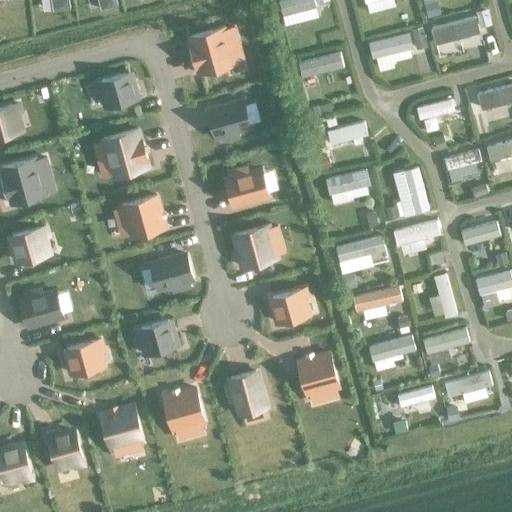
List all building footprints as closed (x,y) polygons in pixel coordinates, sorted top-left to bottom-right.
[(50,0),(52,11),(69,8),(67,0),(50,0)] [(96,0),(100,10),(116,6),(114,0),(96,0)] [(314,7),(312,0),(279,0),(276,1),(280,16),(314,7)] [(479,32),(475,16),(429,28),(433,44),(479,32)] [(191,44),(189,45),(195,68),(198,67),(199,73),(234,64),(226,36),(237,33),(235,27),(225,29),(224,27),(189,36),(191,44)] [(412,48),(409,33),(367,43),(371,58),(412,48)] [(342,68),(339,53),(297,63),(301,78),(342,68)] [(100,80),(94,82),(97,92),(103,91),(107,106),(134,99),(128,73),(100,80)] [(511,103),(511,84),(477,93),(481,110),(511,103)] [(10,102),(0,104),(0,136),(18,131),(13,113),(18,112),(15,100),(10,102)] [(243,100),(206,110),(212,133),(219,132),(221,139),(238,135),(236,127),(249,124),(243,100)] [(454,112),(451,100),(415,108),(418,120),(454,112)] [(366,136),(362,122),(326,131),(330,145),(366,136)] [(103,140),(93,143),(96,154),(106,152),(112,175),(147,166),(145,159),(147,158),(142,136),(139,137),(137,130),(103,139),(103,140)] [(511,156),(511,140),(485,146),(489,161),(511,156)] [(480,163),(477,151),(444,159),(447,171),(480,163)] [(3,174),(1,175),(6,197),(9,197),(11,204),(45,195),(39,170),(47,167),(45,157),(36,160),(36,158),(1,167),(3,174)] [(230,177),(226,179),(233,206),(270,196),(262,169),(248,173),(246,166),(229,171),(230,177)] [(417,168),(403,171),(413,214),(427,211),(417,168)] [(368,186),(364,170),(326,180),(330,196),(368,186)] [(124,206),(114,208),(117,217),(126,215),(131,236),(166,227),(157,193),(123,202),(124,206)] [(438,235),(434,220),(392,231),(396,246),(438,235)] [(499,238),(495,222),(461,231),(465,246),(499,238)] [(269,223),(232,233),(241,266),(278,256),(272,234),(279,232),(277,224),(270,226),(269,223)] [(39,226),(9,233),(17,261),(46,254),(42,237),(48,235),(45,224),(39,226)] [(384,250),(380,235),(337,246),(340,261),(384,250)] [(185,253),(149,262),(156,289),(170,286),(171,291),(189,286),(188,281),(192,280),(185,253)] [(511,286),(511,280),(509,270),(473,279),(477,296),(511,286)] [(445,274),(433,277),(444,318),(455,315),(445,274)] [(305,286),(271,295),(278,323),(306,316),(302,300),(308,298),(305,286)] [(401,302),(398,287),(353,296),(357,312),(401,302)] [(56,289),(20,299),(27,326),(63,317),(56,289)] [(139,326),(134,327),(137,339),(142,337),(147,353),(174,346),(167,319),(139,326)] [(468,342),(464,327),(421,339),(425,354),(468,342)] [(415,352),(411,336),(367,347),(371,363),(415,352)] [(94,339),(67,346),(74,373),(101,366),(97,350),(101,348),(98,338),(94,339)] [(329,351),(295,360),(304,394),(327,388),(329,396),(337,394),(335,386),(338,385),(329,351)] [(491,386),(487,370),(443,383),(447,398),(491,386)] [(231,382),(225,384),(230,403),(236,401),(240,417),(265,411),(254,371),(230,377),(231,382)] [(434,399),(430,385),(395,394),(399,408),(434,399)] [(196,388),(163,396),(172,430),(193,425),(195,432),(204,430),(202,422),(205,422),(196,388)] [(133,403),(101,411),(111,450),(113,449),(115,456),(132,451),(131,445),(143,441),(133,403)] [(74,426),(46,433),(55,467),(72,463),(73,468),(84,466),(83,460),(74,426)] [(22,440),(0,445),(0,466),(4,482),(20,477),(22,482),(33,479),(31,474),(22,440)]
